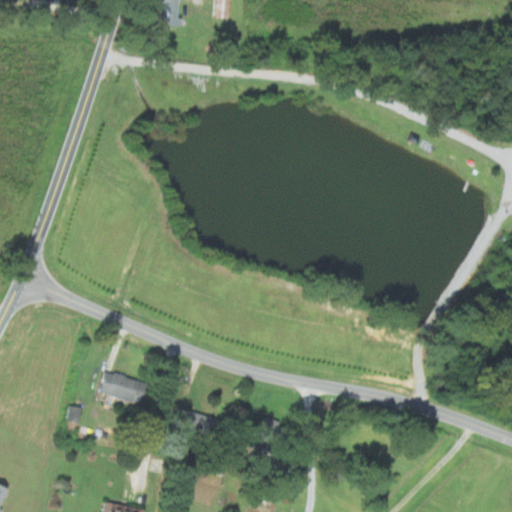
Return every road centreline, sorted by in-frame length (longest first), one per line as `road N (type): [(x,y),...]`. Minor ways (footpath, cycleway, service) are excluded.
road 1 (residential): [(511,441),(361,393),(216,363),(25,280)]
road 2 (tertiary): [(0,324),(25,280),(114,0)]
